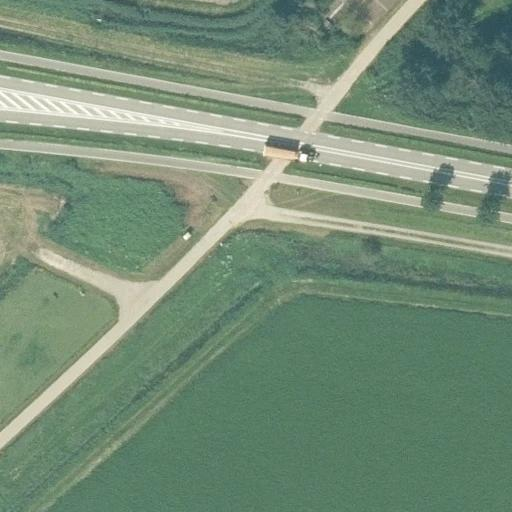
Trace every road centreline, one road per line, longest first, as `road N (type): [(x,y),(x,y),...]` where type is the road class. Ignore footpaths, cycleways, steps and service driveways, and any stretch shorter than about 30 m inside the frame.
road 1 (track): [(37,511),(245,320),(296,286),(511,308)]
road 2 (unclassified): [(0,440),(296,144)]
road 3 (track): [(337,94),(0,23)]
road 4 (primary): [(296,144),(2,99)]
road 5 (track): [(238,208),(511,253)]
road 6 (primary): [(511,183),(296,144)]
road 7 (unclassified): [(296,144),(416,0)]
road 8 (track): [(145,302),(15,243)]
